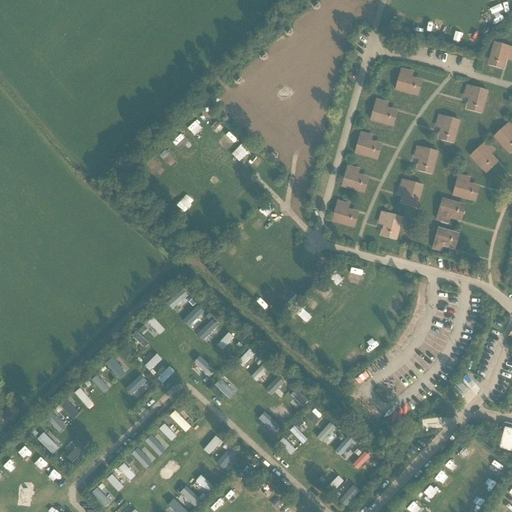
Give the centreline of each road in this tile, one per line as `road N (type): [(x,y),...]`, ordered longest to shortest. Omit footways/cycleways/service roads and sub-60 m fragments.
road 1 (track): [(0,441),(175,271)]
road 2 (residential): [(373,511),(472,411),(511,325)]
